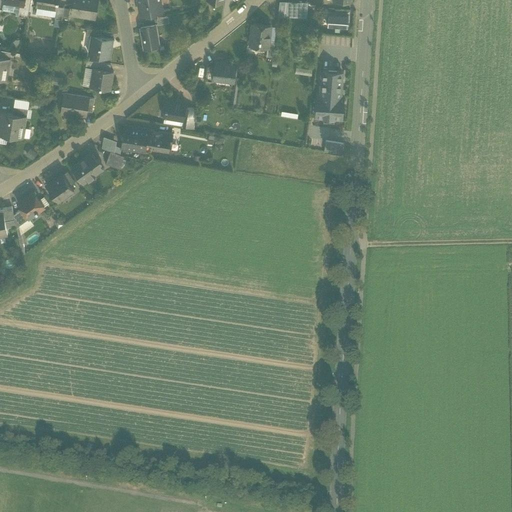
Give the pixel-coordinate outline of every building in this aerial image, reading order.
[(1,0),(2,0),(3,1),(2,8),(2,9),(13,11),(14,3),(20,4),(23,4),(23,0),(1,0)] [(23,0),(23,4),(20,4),(18,15),(27,17),(30,0),(23,0)] [(58,0),(36,0),(36,5),(56,8),(57,8),(57,6),(58,0)] [(73,0),(72,8),(84,10),(83,16),(95,18),(98,0),(73,0)] [(137,0),(140,15),(156,12),(162,11),(160,0),(137,0)] [(309,2),(280,1),(280,16),(308,17),(309,2)] [(64,7),(57,6),(57,8),(56,8),(54,18),(62,19),(62,18),(64,7)] [(347,23),(348,14),(328,13),(328,23),(347,23)] [(270,25),(253,23),(250,45),(267,47),(268,47),(269,39),(270,25)] [(155,24),(140,27),(144,49),(159,46),(155,24)] [(101,30),(87,28),(86,34),(92,35),(100,36),(101,30)] [(100,36),(92,35),(89,53),(109,57),(112,38),(100,36)] [(268,47),(267,47),(266,55),(273,56),(275,40),(269,39),(268,47)] [(11,51),(0,48),(0,55),(10,58),(11,51)] [(0,55),(0,78),(7,79),(5,78),(8,58),(10,58),(0,55)] [(85,66),(93,67),(94,67),(98,67),(99,61),(87,59),(85,66)] [(235,63),(216,60),(215,65),(213,77),(214,77),(233,80),(235,63)] [(215,65),(207,64),(205,79),(213,80),(214,77),(213,77),(215,65)] [(93,67),(85,66),(84,75),(92,76),(93,67)] [(98,67),(94,67),(93,67),(92,76),(90,85),(110,88),(113,70),(98,67)] [(343,70),(320,68),(317,92),(313,91),(311,115),(342,118),(344,94),(341,93),(343,70)] [(88,97),(64,93),(61,112),(85,116),(86,110),(88,97)] [(94,98),(88,97),(86,110),(92,111),(94,98)] [(186,102),(167,99),(164,116),(183,119),(185,107),(186,102)] [(14,105),(13,105),(12,113),(27,115),(28,107),(23,107),(14,105)] [(182,125),(195,127),(194,109),(185,107),(183,119),(182,125)] [(12,113),(0,110),(0,111),(0,112),(0,114),(0,119),(0,120),(0,133),(23,137),(23,136),(29,137),(31,127),(23,126),(25,116),(27,116),(27,115),(12,113)] [(183,119),(164,116),(163,121),(182,125),(183,119)] [(149,129),(125,125),(121,147),(145,151),(147,138),(149,129)] [(173,133),(149,129),(147,138),(153,139),(152,146),(168,148),(169,140),(171,140),(173,133)] [(116,140),(104,136),(102,147),(114,151),(116,140)] [(343,142),(326,139),(324,151),(341,154),(343,142)] [(124,155),(110,150),(106,163),(120,168),(124,155)] [(90,153),(72,166),(83,182),(103,168),(100,163),(101,160),(99,157),(95,157),(92,153),(90,153)] [(75,181),(67,170),(62,174),(70,184),(75,181)] [(62,174),(62,173),(46,184),(59,201),(58,199),(72,189),(73,190),(74,190),(70,184),(62,174)] [(33,191),(17,202),(21,207),(29,217),(44,206),(40,200),(33,191)] [(40,200),(44,206),(49,203),(45,196),(40,200)] [(12,205),(0,207),(0,212),(0,213),(3,212),(5,220),(14,218),(13,213),(12,205)] [(21,207),(13,213),(14,218),(16,226),(20,223),(29,217),(21,207)] [(33,224),(29,217),(20,223),(25,230),(33,224)]
